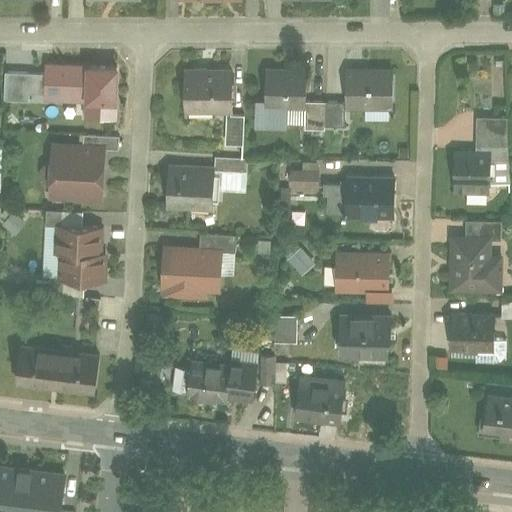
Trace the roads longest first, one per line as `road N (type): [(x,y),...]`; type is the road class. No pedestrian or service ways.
road 1 (residential): [(415,474),(425,36)]
road 2 (residential): [(116,436),(143,39)]
road 3 (tertiary): [(415,474),(116,436)]
road 4 (residential): [(425,36),(143,39)]
road 5 (residential): [(143,39),(0,39)]
